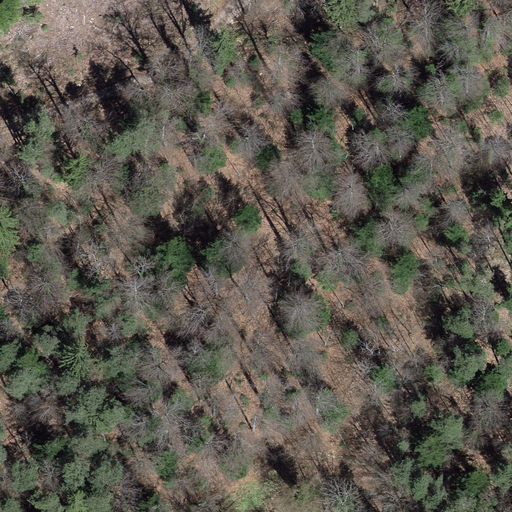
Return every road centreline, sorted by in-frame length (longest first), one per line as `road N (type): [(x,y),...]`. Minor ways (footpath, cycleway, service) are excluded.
road 1 (track): [(511,470),(282,482),(221,511)]
road 2 (track): [(236,0),(187,57),(160,74),(0,127)]
